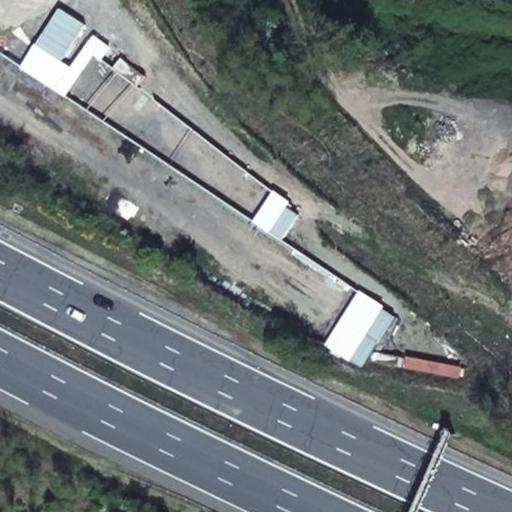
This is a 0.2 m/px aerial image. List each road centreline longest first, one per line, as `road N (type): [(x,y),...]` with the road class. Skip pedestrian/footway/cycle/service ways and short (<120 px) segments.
road 1 (motorway): [(496,511),(0,269)]
road 2 (motorway): [(0,359),(316,511)]
road 3 (unclassified): [(511,248),(332,89),(281,0)]
